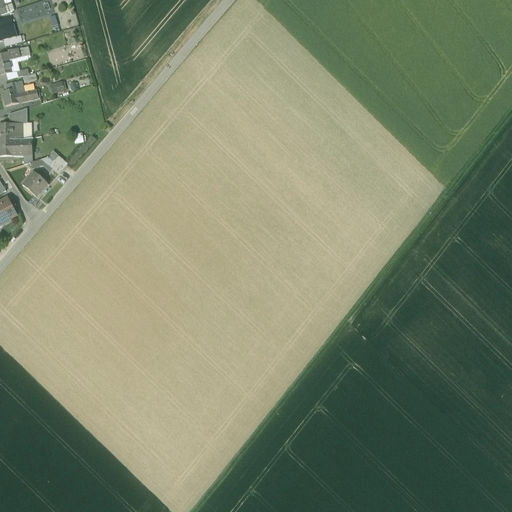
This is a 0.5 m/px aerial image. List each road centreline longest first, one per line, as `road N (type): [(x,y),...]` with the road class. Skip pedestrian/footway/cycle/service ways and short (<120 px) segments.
road 1 (track): [(511,110),(206,511)]
road 2 (residential): [(40,221),(162,81)]
